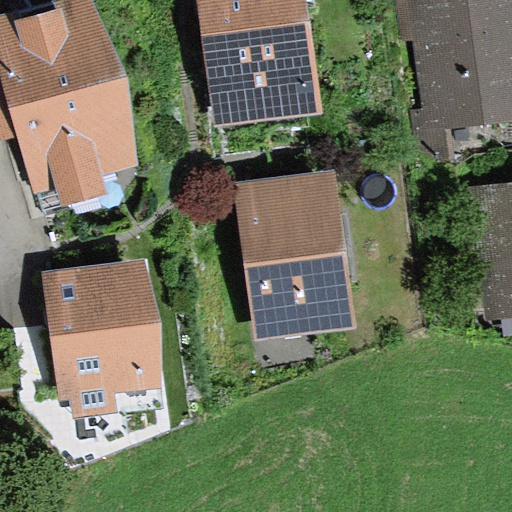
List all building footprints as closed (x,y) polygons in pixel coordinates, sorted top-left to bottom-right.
[(83,198),(131,180),(127,167),(160,155),(159,52),(122,0),(45,0),(0,14),(0,22),(48,195),(78,185),(83,198)] [(334,23),(330,0),(215,0),(221,40),(334,23)] [(443,160),(440,131),(511,121),(511,0),(398,0),(395,0),(400,40),(411,39),(419,107),(408,108),(412,134),(412,136),(443,160)] [(347,111),(334,23),(221,40),(234,128),(347,111)] [(378,321),(354,161),(247,177),(271,337),(378,321)] [(471,307),(480,306),(483,324),(511,319),(511,183),(464,190),(465,194),(455,196),(471,307)] [(138,410),(134,391),(181,382),(191,309),(167,251),(59,270),(76,401),(87,399),(90,418),(138,410)]
